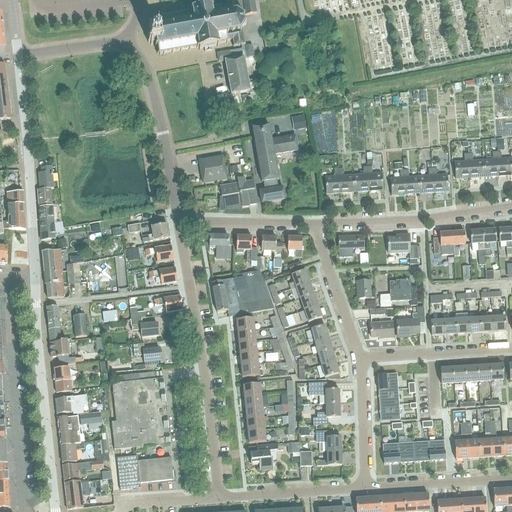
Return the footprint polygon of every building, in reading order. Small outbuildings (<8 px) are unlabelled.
[(238,13),(236,0),(224,0),(225,1),(227,6),(222,7),(222,6),(221,7),(221,6),(220,6),(220,5),(219,5),(220,6),(213,7),(213,6),(211,7),(211,6),(210,6),(210,5),(209,5),(209,6),(205,7),(205,4),(205,3),(204,3),(197,5),(197,4),(196,4),(196,5),(196,6),(197,9),(193,9),(192,8),(191,8),(192,10),(191,10),(189,11),(188,7),(169,10),(170,16),(166,16),(166,15),(165,15),(165,17),(157,18),(157,16),(156,16),(156,18),(154,18),(153,17),(152,17),(153,19),(151,19),(151,20),(153,20),(154,26),(153,27),(152,27),(152,28),(150,30),(151,32),(150,32),(149,30),(148,30),(148,32),(146,33),(146,34),(149,34),(150,42),(148,43),(148,44),(150,43),(151,45),(152,45),(152,43),(156,42),(156,46),(155,46),(155,47),(157,47),(159,53),(157,54),(157,55),(159,55),(159,56),(160,56),(160,55),(163,54),(163,56),(164,55),(164,54),(171,52),(172,54),(173,54),(173,52),(180,51),(180,52),(181,52),(181,51),(189,49),(189,51),(190,51),(190,49),(196,48),(196,49),(198,48),(198,50),(199,50),(199,51),(200,51),(200,49),(204,48),(205,52),(204,52),(205,52),(205,53),(206,52),(213,51),(214,51),(214,50),(213,50),(213,47),(217,46),(217,48),(218,47),(219,45),(220,45),(220,43),(227,42),(227,44),(228,44),(228,42),(228,41),(230,41),(232,41),(233,46),(233,47),(234,47),(234,48),(235,48),(234,47),(241,46),(241,48),(244,47),(244,46),(244,45),(245,45),(245,44),(244,44),(241,29),(244,25),(245,26),(245,24),(244,24),(243,17),(244,16),(243,15),(242,16),(238,13)] [(256,14),(253,0),(241,0),(245,16),(256,14)] [(250,92),(244,59),(254,57),(252,46),(244,47),(241,48),(241,50),(217,54),(219,63),(225,62),(231,95),(250,92)] [(0,120),(11,119),(4,65),(0,65),(0,120)] [(443,87),(445,101),(452,100),(451,86),(443,87)] [(303,115),(292,117),(294,129),(306,128),(303,115)] [(269,126),(252,129),(259,169),(261,169),(262,173),(260,174),(261,183),(263,183),(265,191),(260,192),(261,204),(268,203),(279,202),(279,201),(285,200),(283,188),(278,189),(277,181),(278,180),(274,155),(297,151),(295,137),(271,141),(269,126)] [(498,177),(496,152),(493,153),(493,161),(483,161),(484,178),(498,177)] [(511,175),(511,173),(511,159),(501,160),(501,152),(496,152),(498,177),(511,175)] [(470,179),(469,154),(464,155),(465,163),(455,164),(456,180),(470,179)] [(484,178),(483,161),(473,162),(472,154),(469,154),(470,179),(484,178)] [(223,158),(199,162),(203,185),(227,180),(223,158)] [(41,174),(38,174),(40,190),(37,191),(53,190),(52,168),(41,169),(41,174)] [(368,192),(367,168),(363,168),(363,176),(354,176),(355,193),(368,192)] [(371,168),(367,168),(368,192),(383,191),(382,175),(371,175),(371,168)] [(355,193),(354,176),(343,177),(343,169),(339,170),(341,194),(355,193)] [(437,169),(432,170),(434,194),(448,193),(447,176),(437,177),(437,169)] [(341,194),(339,170),(335,170),(335,177),(325,178),(326,195),(341,194)] [(434,194),(432,170),(429,170),(429,177),(419,178),(420,194),(434,194)] [(406,195),(404,171),(400,172),(400,179),(390,180),(391,196),(406,195)] [(420,194),(419,178),(409,179),(408,171),(404,171),(406,195),(420,194)] [(255,205),(251,182),(219,187),(221,198),(223,198),(223,200),(222,201),(223,205),(224,205),(225,210),(242,207),(242,209),(249,207),(249,206),(255,205)] [(53,191),(53,190),(37,191),(38,206),(51,205),(50,191),(53,191)] [(25,230),(23,192),(7,193),(8,205),(7,205),(9,222),(2,223),(3,230),(13,230),(25,230)] [(0,263),(6,264),(7,264),(8,246),(5,246),(6,243),(5,243),(3,230),(2,223),(0,204),(0,203),(0,263)] [(55,240),(54,221),(52,208),(38,209),(41,241),(55,240)] [(141,232),(140,225),(128,227),(129,235),(141,232)] [(167,225),(151,227),(152,236),(141,238),(142,243),(169,238),(167,225)] [(511,255),(511,244),(511,229),(499,230),(499,243),(506,242),(507,256),(511,255)] [(494,230),(482,231),(484,257),(490,257),(489,244),(495,243),(494,230)] [(484,257),(482,231),(470,232),(471,245),(472,251),(478,251),(479,266),(484,266),(484,257)] [(464,232),(451,233),(453,255),(458,255),(458,249),(455,249),(455,246),(465,245),(464,232)] [(453,255),(451,233),(439,234),(440,239),(433,239),(434,255),(441,255),(440,247),(450,246),(450,249),(448,249),(448,256),(453,255)] [(210,236),(210,248),(217,248),(216,260),(230,260),(231,248),(228,248),(228,237),(210,236)] [(388,254),(409,254),(409,261),(417,261),(417,247),(409,248),(409,236),(399,236),(399,239),(388,239),(388,254)] [(257,262),(257,250),(251,249),(251,237),(237,237),(236,251),(247,251),(247,262),(257,262)] [(349,239),(339,239),(339,258),(353,258),(352,250),(363,250),(363,237),(349,237),(349,239)] [(262,252),(274,252),(273,269),(278,269),(281,269),(282,245),(275,244),(276,238),(262,238),(262,252)] [(287,251),(295,251),(295,259),(301,259),(301,239),(288,238),(287,251)] [(173,261),(171,247),(163,249),(163,248),(145,251),(146,257),(155,255),(157,263),(173,261)] [(129,260),(140,258),(139,249),(127,251),(129,260)] [(60,251),(42,252),(44,273),(54,272),(54,273),(62,272),(60,251)] [(368,266),(368,255),(360,255),(360,267),(368,266)] [(69,258),(70,265),(80,264),(83,264),(82,257),(69,258)] [(290,272),(302,268),(300,263),(288,267),(290,272)] [(80,264),(70,265),(69,265),(70,283),(82,282),(80,264)] [(177,283),(175,269),(167,271),(167,270),(149,273),(150,279),(159,277),(161,286),(177,283)] [(63,282),(62,272),(54,273),(54,272),(44,273),(45,283),(63,282)] [(260,272),(242,275),(242,278),(211,283),(217,313),(227,311),(228,318),(274,310),(265,285),(260,272)] [(288,285),(290,291),(309,284),(305,272),(291,277),(293,283),(288,285)] [(389,283),(390,296),(380,296),(380,308),(390,307),(390,302),(410,301),(411,307),(417,306),(416,288),(410,288),(410,281),(396,281),(396,283),(389,283)] [(64,298),(63,283),(63,282),(45,283),(45,285),(47,285),(48,299),(64,298)] [(356,282),(357,299),(370,299),(370,282),(356,282)] [(313,295),(309,284),(290,291),(295,289),(299,300),(313,295)] [(273,285),(269,287),(272,297),(277,295),(273,285)] [(277,295),(272,297),(276,306),(280,304),(277,295)] [(317,306),(313,295),(299,300),(303,311),(317,306)] [(442,304),(442,296),(430,297),(431,305),(442,304)] [(453,301),(452,296),(442,296),(442,304),(443,304),(443,302),(449,301),(453,301)] [(181,311),(179,297),(171,299),(171,298),(153,301),(154,307),(164,305),(165,314),(181,311)] [(409,312),(409,304),(394,305),(394,313),(409,312)] [(317,306),(304,311),(308,323),(322,318),(317,306)] [(54,307),(46,308),(50,344),(61,343),(59,325),(59,322),(60,322),(58,308),(54,307)] [(130,320),(145,318),(144,312),(137,313),(136,308),(129,309),(130,320)] [(282,308),(277,310),(280,320),(285,318),(282,308)] [(413,320),(397,321),(397,339),(407,338),(406,336),(419,335),(419,324),(425,324),(424,308),(416,308),(417,315),(413,315),(413,320)] [(117,312),(103,314),(104,324),(118,322),(117,312)] [(487,318),(480,319),(481,333),(493,333),(492,318),(492,313),(486,313),(487,318)] [(467,314),(455,315),(456,320),(456,335),(469,334),(468,319),(467,314)] [(473,314),(467,314),(468,319),(469,334),(481,333),(480,319),(473,319),(473,314)] [(86,329),(85,318),(85,316),(73,317),(75,338),(87,337),(86,329)] [(448,316),(443,316),(443,321),(444,336),(456,335),(456,320),(449,321),(448,316)] [(270,319),(272,328),(278,326),(275,317),(270,319)] [(505,317),(492,318),(493,333),(506,332),(505,317)] [(285,318),(280,320),(284,329),(288,327),(285,318)] [(236,321),(237,333),(254,332),(253,320),(236,321)] [(444,336),(443,321),(431,322),(432,336),(444,336)] [(392,323),(370,324),(371,338),(382,338),(382,340),(393,339),(392,323)] [(156,325),(130,327),(131,332),(140,331),(141,338),(158,337),(156,325)] [(311,331),(314,343),(328,339),(325,327),(311,331)] [(279,328),(273,330),(276,338),(282,336),(279,328)] [(255,343),(254,332),(237,333),(238,345),(255,343)] [(292,338),(288,340),(291,349),(296,347),(292,338)] [(283,339),(277,341),(280,349),(286,347),(283,339)] [(331,351),(328,339),(314,343),(318,355),(331,351)] [(69,359),(68,342),(50,344),(51,358),(58,357),(59,366),(76,365),(75,359),(69,359)] [(257,354),(255,343),(238,345),(239,356),(257,354)] [(143,345),(132,346),(133,357),(143,356),(143,364),(160,362),(159,349),(144,351),(143,345)] [(296,347),(291,349),(295,359),(299,357),(296,347)] [(279,349),(262,350),(262,358),(279,358),(279,349)] [(287,350),(281,352),(284,360),(290,358),(287,350)] [(335,362),(331,351),(318,355),(321,366),(335,362)] [(258,365),(257,354),(239,356),(240,367),(258,365)] [(294,369),(290,361),(285,363),(288,371),(294,369)] [(338,375),(335,362),(321,366),(324,379),(338,375)] [(258,372),(258,365),(240,367),(242,379),(262,377),(261,371),(258,372)] [(502,366),(490,367),(491,382),(503,381),(502,366)] [(491,382),(490,367),(477,368),(478,382),(491,382)] [(54,376),(53,376),(53,381),(55,381),(56,394),(71,392),(69,368),(54,369),(54,376)] [(466,383),(465,368),(453,369),(454,384),(466,383)] [(478,382),(477,368),(465,368),(466,383),(478,382)] [(454,384),(453,369),(440,370),(441,385),(454,384)] [(162,372),(111,377),(112,384),(162,379),(162,372)] [(379,391),(398,390),(397,375),(378,376),(379,391)] [(169,445),(165,409),(162,379),(112,384),(115,422),(111,423),(114,450),(135,448),(135,452),(144,452),(144,447),(169,445)] [(327,384),(308,384),(309,396),(319,396),(320,404),(326,404),(326,405),(339,404),(339,390),(327,390),(327,384)] [(243,387),(244,399),(261,397),(260,385),(243,387)] [(380,407),(399,405),(398,390),(379,391),(380,407)] [(86,397),(55,400),(57,415),(73,413),(74,415),(83,414),(82,407),(87,407),(86,397)] [(262,408),(261,397),(244,399),(245,410),(262,408)] [(340,418),(339,404),(326,405),(326,413),(317,414),(317,419),(312,419),(313,426),(328,425),(328,419),(340,418)] [(381,422),(400,421),(399,405),(380,407),(381,422)] [(263,420),(262,408),(245,410),(246,421),(263,420)] [(89,431),(101,430),(100,414),(79,416),(81,426),(88,425),(89,431)] [(67,418),(58,419),(57,419),(60,446),(79,444),(83,444),(81,444),(78,417),(67,418)] [(264,431),(263,420),(246,421),(247,433),(264,431)] [(492,458),(489,423),(484,423),(485,440),(479,441),(480,459),(492,458)] [(503,457),(502,439),(496,440),(495,423),(489,423),(492,458),(503,457)] [(281,426),(269,425),(268,434),(281,435),(281,426)] [(265,443),(264,431),(247,433),(248,444),(265,443)] [(315,433),(316,444),(319,444),(320,453),(326,453),(340,452),(340,438),(327,438),(327,432),(315,433)] [(511,456),(511,438),(502,439),(503,457),(511,456)] [(106,441),(94,443),(95,449),(99,449),(99,454),(107,454),(106,441)] [(480,459),(479,441),(467,442),(468,460),(480,459)] [(430,462),(445,461),(444,442),(428,443),(430,462)] [(468,460),(467,442),(454,442),(455,460),(468,460)] [(299,443),(288,444),(289,454),(299,453),(299,443)] [(414,463),(430,462),(428,443),(413,444),(414,463)] [(84,444),(83,444),(79,444),(60,446),(62,463),(77,462),(75,450),(84,450),(84,444)] [(399,464),(414,463),(413,444),(398,445),(399,464)] [(383,465),(399,464),(398,445),(382,446),(383,465)] [(258,464),(259,471),(272,470),(272,462),(269,462),(269,455),(278,455),(278,452),(277,446),(256,447),(257,454),(249,455),(250,465),(258,464)] [(341,467),(340,452),(326,453),(327,462),(317,462),(317,467),(341,467)] [(300,453),(300,468),(311,467),(311,453),(300,453)] [(96,462),(102,462),(108,461),(107,454),(99,454),(95,455),(96,462)] [(137,462),(136,457),(116,459),(119,491),(139,489),(139,484),(138,484),(136,462),(137,462)] [(137,457),(136,457),(137,462),(136,462),(138,484),(139,484),(139,489),(140,489),(139,484),(172,481),(170,459),(137,462),(137,457)] [(102,462),(91,463),(91,471),(103,469),(102,462)] [(81,464),(63,466),(64,482),(79,480),(78,470),(82,469),(82,471),(91,471),(91,463),(81,464)] [(0,506),(10,507),(7,472),(0,472),(0,506)] [(80,482),(64,484),(68,511),(83,509),(82,497),(90,497),(88,483),(80,484),(80,482)] [(506,507),(505,489),(493,490),(494,508),(506,507)] [(428,511),(428,495),(415,496),(416,511),(428,511)] [(416,511),(415,496),(403,497),(404,511),(416,511)] [(392,511),(391,497),(380,498),(380,511),(392,511)] [(404,511),(403,497),(391,497),(392,511),(404,511)] [(380,511),(380,498),(368,499),(368,511),(380,511)] [(368,511),(368,499),(355,500),(356,511),(368,511)] [(485,511),(485,499),(473,500),(473,511),(485,511)] [(473,511),(473,500),(461,501),(461,511),(473,511)] [(449,511),(449,501),(437,502),(437,511),(449,511)] [(461,511),(461,501),(449,501),(449,511),(461,511)]
